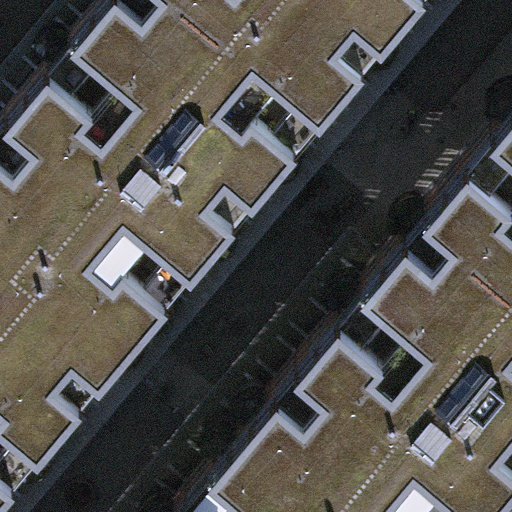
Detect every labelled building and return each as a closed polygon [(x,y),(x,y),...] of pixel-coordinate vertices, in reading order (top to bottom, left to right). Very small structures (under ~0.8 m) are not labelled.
[(127,328),(328,90),(245,20),(256,5),(250,0),(89,0),(0,106),(0,184),(53,230),(35,249),(127,328)] [(250,0),(256,5),(245,20),(328,90),(404,0),(250,0)] [(511,89),(451,162),(511,214),(511,89)] [(511,214),(451,162),(244,407),(367,511),(470,511),(511,462),(511,214)] [(0,478),(118,339),(127,328),(35,249),(53,230),(0,184),(0,478)] [(367,511),(244,407),(219,436),(155,511),(367,511)] [(511,511),(511,462),(470,511),(511,511)]
